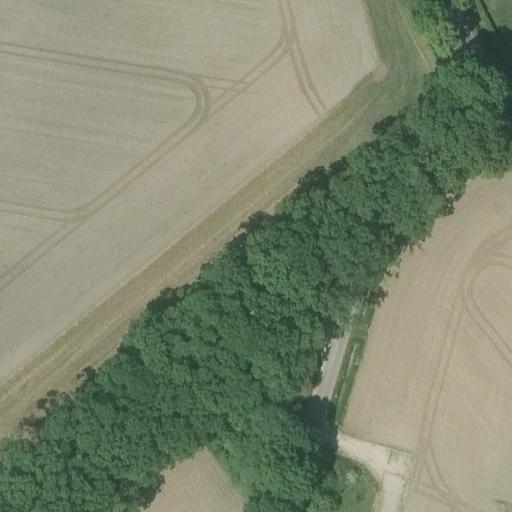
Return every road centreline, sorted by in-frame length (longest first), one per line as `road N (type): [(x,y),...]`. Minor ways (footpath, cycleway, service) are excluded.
road 1 (unclassified): [(288,511),(370,230),(507,112)]
road 2 (tertiary): [(507,112),(437,0)]
